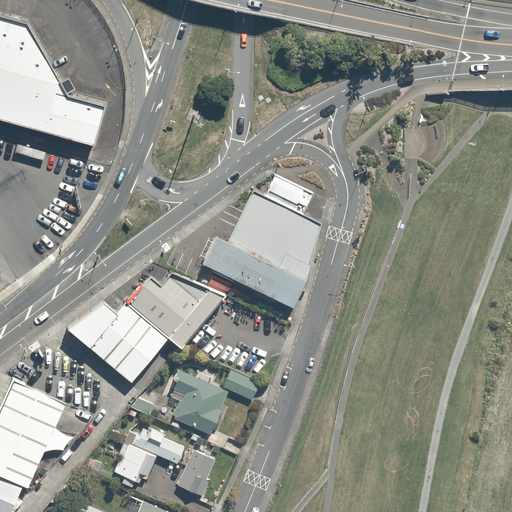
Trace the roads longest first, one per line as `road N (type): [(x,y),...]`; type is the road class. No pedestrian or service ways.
road 1 (residential): [(245,511),(324,289),(346,213),(345,178)]
road 2 (secondary): [(208,188),(114,263),(36,306)]
road 3 (secondary): [(36,306),(89,240),(135,156)]
road 4 (secondary): [(246,0),(242,127),(228,169)]
road 5 (secondary): [(511,61),(427,68),(353,86)]
road 6 (secondary): [(269,0),(417,29)]
road 7 (secondary): [(145,128),(135,51),(111,0)]
road 8 (secondary): [(145,128),(184,7)]
